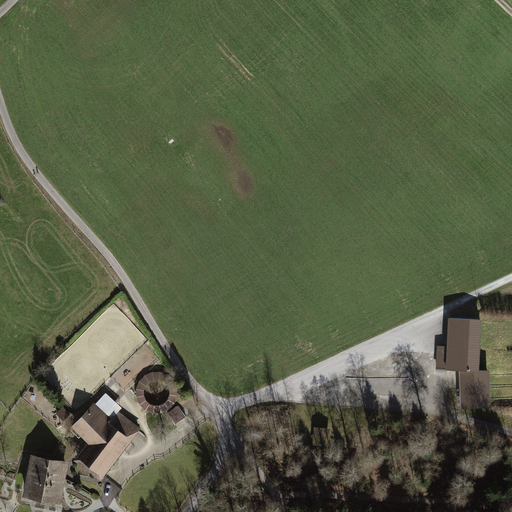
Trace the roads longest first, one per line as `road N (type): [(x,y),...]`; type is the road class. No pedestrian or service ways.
road 1 (residential): [(184,511),(234,439),(118,269),(21,152),(0,100)]
road 2 (track): [(511,507),(283,498)]
road 3 (track): [(511,433),(302,376)]
road 4 (unknown): [(110,501),(139,463),(216,410)]
